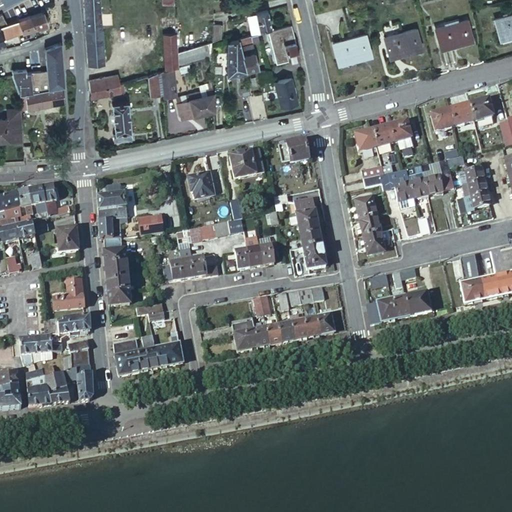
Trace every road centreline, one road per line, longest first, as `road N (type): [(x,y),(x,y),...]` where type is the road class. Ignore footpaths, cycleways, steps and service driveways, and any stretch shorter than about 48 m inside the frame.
road 1 (residential): [(199,398),(187,300),(348,275)]
road 2 (residential): [(80,168),(319,118)]
road 3 (residential): [(319,118),(511,67)]
road 4 (residential): [(348,275),(511,224)]
road 5 (residential): [(199,398),(366,364)]
road 6 (residential): [(319,118),(348,275)]
road 7 (residential): [(366,364),(511,331)]
road 8 (residential): [(80,168),(78,29)]
road 9 (residential): [(104,402),(90,266)]
road 10 (residential): [(16,328),(14,280),(90,266)]
road 11 (residential): [(296,0),(319,118)]
